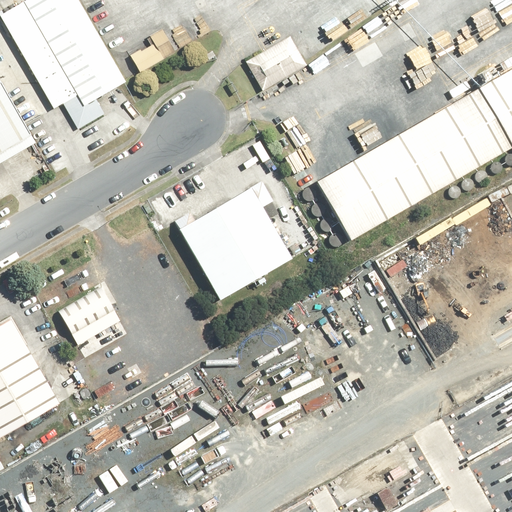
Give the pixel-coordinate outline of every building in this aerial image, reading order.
[(126,82),(78,0),(22,0),(0,13),(0,23),(51,111),(72,99),(78,109),(126,82)] [(152,44),(128,56),(137,73),(172,54),(160,32),(149,38),(152,44)] [(287,36),(243,61),(260,91),(304,65),(287,36)] [(511,148),(511,69),(313,185),(347,244),(511,148)] [(0,162),(35,143),(0,83),(0,162)] [(290,263),(245,186),(171,229),(216,306),(290,263)] [(457,240),(446,224),(420,241),(430,257),(457,240)] [(150,238),(146,230),(126,241),(130,249),(150,238)] [(170,269),(162,255),(144,266),(153,280),(170,269)] [(59,292),(47,298),(53,309),(89,289),(83,279),(59,292)] [(42,289),(47,298),(59,292),(54,282),(42,289)] [(99,287),(55,312),(74,345),(118,320),(99,287)] [(0,435),(56,404),(7,320),(0,324),(0,435)]
